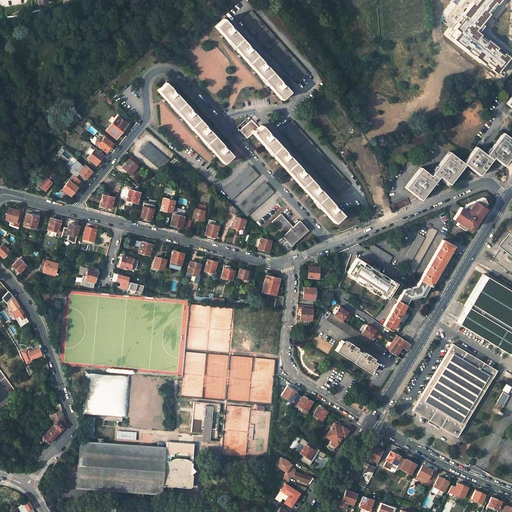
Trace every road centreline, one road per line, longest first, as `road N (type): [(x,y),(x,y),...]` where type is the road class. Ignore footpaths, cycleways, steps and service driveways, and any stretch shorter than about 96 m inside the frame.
road 1 (residential): [(72,210),(145,120),(146,80),(163,68),(178,74),(332,245)]
road 2 (secondary): [(507,197),(369,423)]
road 3 (residential): [(26,485),(70,423),(36,318),(0,272)]
road 4 (residential): [(72,210),(271,264),(284,260)]
road 5 (residential): [(369,423),(288,369),(284,260)]
road 6 (residential): [(332,245),(479,182),(507,197)]
road 7 (track): [(284,0),(359,96),(400,111)]
road 8 (residential): [(511,492),(369,423)]
